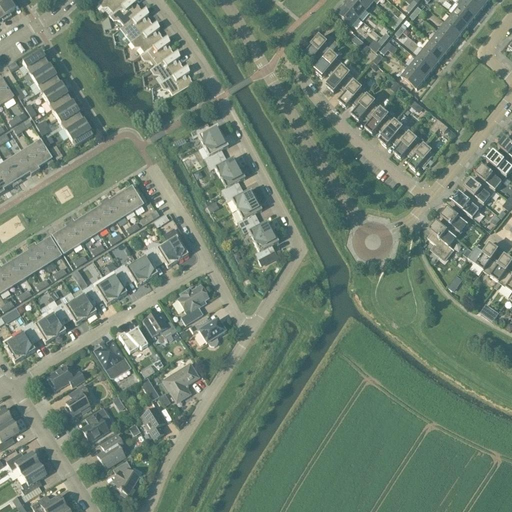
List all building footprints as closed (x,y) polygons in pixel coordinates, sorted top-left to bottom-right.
[(6,0),(0,0),(0,9),(7,21),(11,18),(9,15),(14,12),(6,0)] [(109,18),(130,0),(102,0),(98,5),(102,10),(107,9),(112,15),(109,18)] [(130,0),(109,18),(113,23),(118,23),(123,28),(119,31),(120,31),(145,11),(145,10),(142,13),(131,0),(130,0)] [(346,9),(359,20),(366,12),(353,0),(346,9)] [(352,0),(353,0),(366,12),(373,4),(368,0),(352,0)] [(469,0),(465,0),(460,7),(475,20),(482,11),(469,0)] [(490,2),(487,0),(469,0),(482,11),(490,2)] [(460,7),(453,16),(468,28),(475,20),(460,7)] [(338,17),(352,28),(359,20),(346,9),(338,17)] [(422,12),(418,9),(414,14),(418,17),(422,12)] [(133,41),(130,44),(156,25),(156,24),(153,27),(142,13),(145,11),(120,31),(124,36),(129,36),(133,41)] [(410,19),(413,22),(418,17),(414,14),(410,19)] [(453,16),(445,25),(461,37),(468,28),(453,16)] [(144,55),(140,58),(167,39),(166,39),(163,41),(153,27),(156,25),(130,44),(134,50),(139,49),(144,55)] [(445,25),(438,34),(454,46),(461,37),(445,25)] [(403,27),(399,31),(403,35),(407,30),(403,27)] [(395,36),(399,40),(403,35),(399,31),(395,36)] [(454,46),(438,34),(431,43),(446,55),(454,46)] [(354,38),(352,41),(360,48),(362,44),(354,38)] [(153,69),(150,72),(177,54),(177,53),(174,55),(164,41),(167,39),(140,58),(144,63),(149,63),(153,69)] [(324,62),(324,63),(334,52),(338,46),(330,39),(326,45),(319,39),(303,58),(311,64),(317,57),(324,62)] [(431,43),(424,52),(439,64),(446,55),(431,43)] [(389,44),(384,49),(388,52),(392,47),(389,44)] [(380,54),(384,57),(388,52),(384,49),(380,54)] [(331,55),(334,52),(324,63),(324,62),(314,73),(322,80),(328,72),(335,78),(345,68),(331,55)] [(424,52),(416,60),(432,73),(439,64),(424,52)] [(163,83),(159,86),(187,68),(186,68),(183,70),(174,56),(177,54),(150,72),(151,74),(154,77),(159,77),(163,83)] [(31,61),(23,66),(29,76),(46,64),(41,55),(35,58),(35,57),(30,60),(31,61)] [(432,73),(416,60),(409,69),(425,82),(432,73)] [(46,64),(29,76),(34,85),(52,73),(46,64)] [(184,71),(187,69),(187,68),(159,86),(160,88),(163,92),(168,92),(172,98),(192,86),(189,82),(190,81),(184,71)] [(335,78),(326,89),(334,95),(340,88),(347,93),(356,83),(342,71),(345,68),(335,78)] [(401,79),(417,92),(425,82),(409,69),(401,79)] [(16,84),(9,73),(4,76),(10,87),(16,84)] [(58,83),(52,73),(34,85),(40,94),(58,83)] [(0,99),(4,105),(13,100),(0,79),(0,99)] [(58,83),(40,94),(46,103),(64,92),(58,83)] [(355,85),(357,83),(356,83),(347,93),(338,103),(346,110),(352,102),(359,108),(369,97),(355,85)] [(18,88),(13,91),(16,96),(21,93),(18,88)] [(405,91),(402,94),(411,100),(413,97),(405,91)] [(64,92),(46,103),(51,112),(69,101),(64,92)] [(19,101),(25,98),(21,93),(16,96),(19,101)] [(368,99),(369,98),(369,97),(359,108),(351,117),(359,123),(366,116),(372,122),(382,111),(368,99)] [(69,101),(51,112),(57,121),(75,110),(69,101)] [(411,109),(416,113),(420,109),(415,105),(411,109)] [(30,106),(25,109),(28,114),(33,111),(30,106)] [(75,110),(57,121),(63,131),(81,119),(75,110)] [(31,119),(36,116),(33,111),(28,114),(31,119)] [(381,112),(382,111),(372,122),(365,130),(372,137),(379,129),(386,135),(395,124),(381,112)] [(18,117),(13,120),(16,126),(21,123),(18,117)] [(86,129),(81,119),(63,131),(69,140),(86,129)] [(8,124),(11,129),(16,126),(13,120),(8,124)] [(32,127),(29,122),(18,128),(21,134),(32,127)] [(435,135),(439,131),(443,126),(439,122),(431,132),(435,135)] [(41,124),(36,127),(39,133),(44,129),(41,124)] [(395,125),(395,124),(386,135),(379,143),(387,149),(393,142),(400,147),(400,148),(410,136),(409,136),(395,125)] [(448,130),(443,126),(439,131),(444,134),(448,130)] [(13,132),(16,137),(21,134),(18,128),(13,132)] [(190,135),(193,141),(198,139),(203,149),(210,144),(222,138),(217,128),(206,133),(203,128),(190,135)] [(42,138),(47,134),(44,129),(39,133),(42,138)] [(92,138),(86,129),(69,140),(74,149),(92,138)] [(505,140),(498,148),(511,159),(511,136),(510,134),(509,135),(511,136),(511,138),(509,143),(505,140)] [(6,136),(0,139),(4,144),(9,141),(6,136)] [(424,148),(410,136),(400,148),(400,147),(393,155),(401,161),(408,154),(414,159),(415,160),(424,148)] [(222,138),(210,144),(203,149),(208,159),(204,161),(207,167),(220,160),(217,155),(228,149),(222,138)] [(50,139),(45,142),(48,147),(53,144),(50,139)] [(53,164),(40,143),(31,149),(42,167),(46,164),(48,167),(53,164)] [(57,162),(62,158),(56,148),(50,151),(57,162)] [(432,153),(431,154),(424,148),(415,160),(414,159),(408,166),(416,173),(422,166),(424,168),(435,156),(432,153)] [(498,157),(494,154),(487,162),(508,179),(511,172),(511,159),(498,148),(498,149),(502,151),(498,157)] [(39,172),(37,169),(42,167),(31,149),(22,154),(35,175),(39,172)] [(29,175),(31,178),(35,175),(22,154),(13,160),(24,177),(29,175)] [(24,177),(13,160),(4,165),(17,186),(22,183),(20,180),(24,177)] [(222,166),(220,160),(207,167),(210,173),(214,170),(220,180),(239,170),(233,160),(222,166)] [(486,171),(483,168),(476,176),(496,193),(508,179),(487,162),(487,163),(491,165),(486,171)] [(11,185),(13,189),(17,186),(4,165),(0,167),(0,177),(7,188),(11,185)] [(239,170),(220,180),(225,191),(221,193),(224,198),(236,192),(234,187),(245,181),(239,170)] [(475,185),(471,182),(465,190),(485,207),(496,193),(476,176),(476,177),(479,179),(475,185)] [(125,190),(121,192),(133,213),(143,208),(131,190),(127,193),(125,190)] [(453,205),(473,221),(485,207),(465,190),(464,191),(468,193),(464,199),(460,196),(453,205)] [(114,201),(125,219),(133,213),(121,192),(116,195),(118,198),(114,201)] [(224,198),(227,204),(231,202),(236,212),(256,202),(250,192),(239,197),(236,192),(224,198)] [(103,203),(116,224),(125,219),(114,201),(109,204),(107,201),(103,203)] [(256,202),(236,212),(242,222),(238,225),(241,231),(253,224),(250,219),(261,213),(256,202)] [(96,212),(107,230),(116,224),(103,203),(99,206),(101,209),(96,212)] [(437,224),(458,241),(469,226),(449,210),(441,219),(445,222),(441,227),(437,224)] [(85,214),(99,235),(107,230),(96,212),(92,215),(90,211),(85,214)] [(79,223),(90,240),(99,235),(85,214),(81,217),(83,220),(79,223)] [(153,221),(150,216),(139,223),(143,228),(153,221)] [(169,223),(165,217),(153,225),(157,230),(169,223)] [(68,225),(81,246),(90,240),(79,223),(74,225),(72,222),(68,225)] [(256,229),(253,224),(241,231),(243,236),(248,234),(253,244),(273,234),(267,223),(256,229)] [(454,251),(451,249),(458,241),(437,224),(430,233),(433,236),(429,241),(436,247),(433,252),(445,262),(454,251)] [(61,234),(72,251),(81,246),(68,225),(64,228),(66,231),(61,234)] [(139,230),(136,225),(131,228),(134,233),(139,230)] [(126,231),(129,236),(134,233),(131,228),(126,231)] [(50,236),(63,257),(72,251),(61,234),(57,236),(55,233),(50,236)] [(278,245),(273,234),(253,244),(259,254),(254,257),(257,262),(266,258),(270,256),(271,255),(268,250),(278,245)] [(118,236),(113,239),(116,244),(122,241),(118,236)] [(181,243),(176,236),(165,242),(166,245),(177,264),(188,257),(179,244),(181,243)] [(43,241),(45,244),(41,246),(52,264),(61,259),(48,238),(43,241)] [(108,242),(111,247),(116,244),(113,239),(108,242)] [(147,248),(148,251),(156,264),(162,261),(167,270),(177,264),(166,245),(162,247),(152,244),(147,248)] [(492,260),(498,251),(490,245),(484,253),(477,248),(468,260),(484,271),(483,271),(484,271),(492,260)] [(34,246),(30,249),(43,270),(52,264),(41,246),(36,249),(34,246)] [(104,252),(101,247),(96,250),(99,255),(104,252)] [(28,254),(23,257),(34,275),(43,270),(30,249),(26,251),(28,254)] [(90,253),(94,258),(99,255),(96,250),(90,253)] [(143,255),(145,258),(135,264),(147,282),(157,276),(151,267),(156,264),(148,251),(143,255)] [(270,256),(266,258),(270,263),(278,259),(275,253),(271,255),(270,256)] [(25,281),(34,275),(23,257),(19,260),(17,257),(12,260),(25,281)] [(499,282),(498,283),(499,283),(507,271),(511,264),(511,261),(505,257),(499,265),(492,260),(484,271),(499,282)] [(86,263),(83,258),(78,261),(81,266),(86,263)] [(10,265),(6,268),(17,286),(25,281),(12,260),(8,262),(10,265)] [(73,264),(76,269),(81,266),(78,261),(73,264)] [(131,280),(137,289),(147,282),(135,264),(126,270),(124,266),(118,270),(126,283),(131,280)] [(0,269),(0,278),(8,291),(17,286),(6,268),(1,271),(0,269)] [(115,277),(105,283),(116,302),(127,295),(121,286),(126,283),(118,270),(112,274),(115,277)] [(66,276),(63,271),(58,274),(61,279),(66,276)] [(511,292),(511,274),(507,271),(499,283),(511,292)] [(454,294),(462,281),(456,277),(447,290),(454,294)] [(0,296),(8,291),(0,278),(0,296)] [(45,281),(40,285),(43,290),(48,286),(45,281)] [(100,299),(106,308),(116,302),(105,283),(95,289),(93,286),(87,289),(95,302),(100,299)] [(35,288),(38,293),(43,290),(40,285),(35,288)] [(202,317),(198,310),(205,306),(203,303),(208,300),(200,288),(191,293),(189,291),(179,297),(181,299),(177,302),(186,317),(180,320),(185,327),(202,317)] [(86,321),(96,314),(90,305),(95,302),(87,289),(82,292),(84,296),(74,302),(86,321)] [(28,292),(23,295),(26,300),(31,297),(28,292)] [(17,299),(21,304),(26,300),(23,295),(17,299)] [(70,318),(76,327),(86,321),(74,302),(70,295),(60,302),(62,305),(57,308),(65,321),(70,318)] [(13,308),(10,303),(5,306),(8,311),(13,308)] [(55,340),(65,333),(60,324),(65,321),(57,308),(54,303),(48,307),(51,311),(41,317),(44,321),(55,340)] [(0,309),(3,314),(8,311),(5,306),(0,309)] [(485,306),(480,314),(493,322),(498,314),(485,306)] [(157,315),(143,324),(152,339),(160,334),(164,341),(176,334),(170,324),(165,327),(157,315)] [(1,320),(4,325),(9,322),(6,317),(1,320)] [(218,344),(217,341),(216,339),(224,334),(217,322),(210,326),(206,319),(189,330),(192,335),(197,332),(206,346),(207,345),(208,346),(211,349),(214,349),(217,347),(218,344)] [(39,337),(45,346),(55,340),(44,321),(34,327),(32,324),(26,327),(34,340),(39,337)] [(35,352),(29,343),(34,340),(26,327),(21,331),(23,334),(13,340),(25,359),(35,352)] [(139,350),(140,352),(147,348),(137,331),(125,338),(124,336),(119,339),(129,356),(139,350)] [(179,336),(183,342),(189,339),(185,332),(179,336)] [(3,346),(15,365),(25,359),(13,340),(3,346)] [(128,370),(111,343),(94,354),(111,381),(128,370)] [(159,362),(152,366),(157,372),(163,368),(159,362)] [(198,380),(190,366),(162,383),(176,405),(189,397),(184,388),(198,380)] [(79,374),(71,379),(64,368),(47,379),(56,392),(69,384),(72,389),(84,382),(79,374)] [(147,380),(140,385),(151,404),(159,399),(147,380)] [(89,398),(83,388),(71,395),(75,401),(65,407),(72,418),(81,413),(82,416),(90,411),(84,401),(89,398)] [(112,403),(115,408),(121,404),(118,399),(112,403)] [(107,417),(102,410),(88,419),(92,425),(81,432),(89,445),(108,433),(100,421),(107,417)] [(165,425),(155,410),(140,420),(154,442),(164,436),(159,429),(165,425)] [(0,429),(11,423),(4,412),(0,414),(0,429)] [(0,452),(12,445),(9,440),(18,434),(11,423),(0,429),(0,443),(1,445),(0,445),(0,452)] [(123,448),(116,437),(100,447),(104,453),(97,458),(105,471),(124,459),(119,451),(123,448)] [(6,463),(12,473),(16,470),(21,477),(38,466),(31,455),(21,461),(18,456),(6,463)] [(134,492),(132,491),(138,480),(130,475),(132,472),(127,463),(113,472),(117,478),(113,484),(117,486),(115,490),(119,493),(118,494),(120,494),(119,496),(128,501),(134,492)] [(26,496),(39,489),(36,484),(45,477),(38,466),(21,477),(26,484),(21,487),(26,496)] [(31,508),(33,511),(61,511),(65,510),(58,498),(49,505),(45,499),(31,508)] [(25,505),(20,499),(13,503),(17,510),(25,505)]
